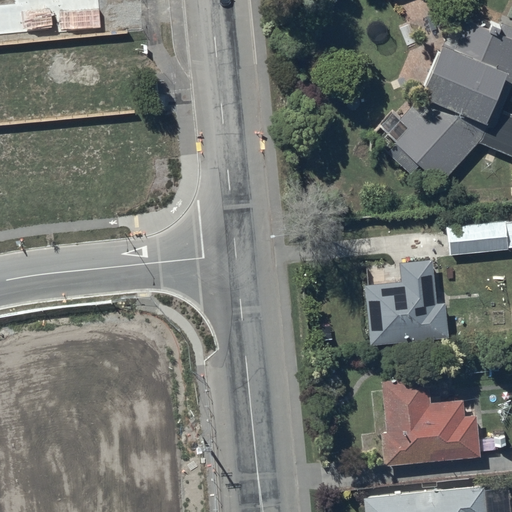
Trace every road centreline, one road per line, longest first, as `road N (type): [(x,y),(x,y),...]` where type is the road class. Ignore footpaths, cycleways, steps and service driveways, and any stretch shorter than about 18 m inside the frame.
road 1 (tertiary): [(236,254),(261,511)]
road 2 (tertiary): [(211,0),(236,254)]
road 3 (residential): [(236,254),(0,281)]
